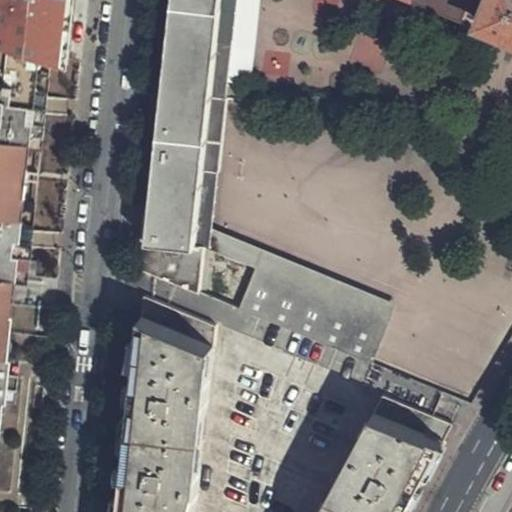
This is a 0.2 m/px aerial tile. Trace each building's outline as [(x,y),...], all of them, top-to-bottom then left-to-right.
[(0,0),(0,37),(51,54),(67,59),(73,9),(73,0),(0,0)] [(511,0),(177,0),(172,58),(153,239),(145,237),(142,268),(204,293),(206,267),(211,229),(213,208),(227,76),(234,9),(238,0),(419,0),(465,19),(468,14),(479,19),(511,32),(511,0)] [(0,299),(8,300),(18,283),(18,272),(25,273),(33,260),(35,237),(37,220),(40,184),(45,133),(47,107),(48,90),(51,54),(0,37),(0,299)] [(511,217),(511,185),(502,214),(511,217)] [(206,267),(204,293),(299,333),(369,361),(384,326),(393,306),(267,253),(211,229),(206,267)] [(32,273),(33,260),(25,273),(32,273)] [(18,283),(8,300),(16,301),(18,283)] [(409,511),(442,451),(455,425),(386,395),(357,451),(324,511),(199,511),(201,498),(206,454),(211,409),(218,340),(218,326),(147,297),(140,365),(133,430),(129,473),(124,511),(409,511)] [(16,301),(8,300),(3,312),(0,321),(0,417),(1,406),(7,403),(6,388),(4,353),(3,345),(13,318),(16,301)] [(9,344),(13,318),(3,345),(4,353),(6,388),(15,387),(12,349),(13,344),(9,344)] [(21,345),(13,344),(12,349),(15,387),(21,345)]
